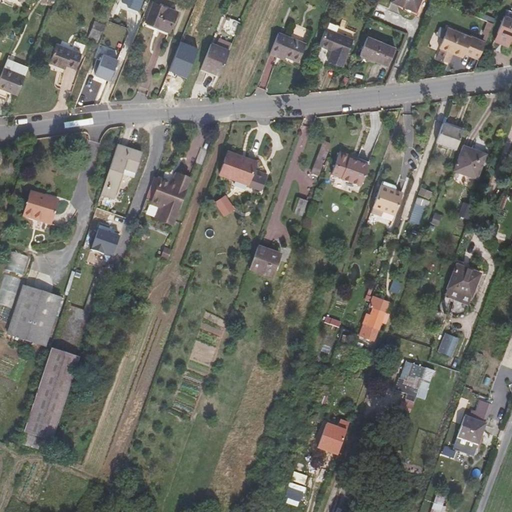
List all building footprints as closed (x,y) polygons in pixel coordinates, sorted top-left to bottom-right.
[(142,0),(121,0),(121,1),(128,4),(127,6),(139,10),(142,0)] [(420,0),(391,0),(391,2),(416,12),(420,0)] [(177,12),(152,3),(145,22),(158,27),(158,29),(169,33),(177,12)] [(511,18),(504,15),(497,33),(511,39),(511,18)] [(94,21),(89,35),(98,39),(104,25),(94,21)] [(485,35),(482,41),(485,42),(493,23),(487,21),(482,34),(485,35)] [(301,38),(303,26),(295,25),(292,37),(301,38)] [(464,53),(478,59),(485,42),(482,41),(471,36),(471,37),(447,27),(439,47),(441,48),(437,57),(449,62),(453,53),(454,54),(455,52),(464,55),(464,53)] [(327,61),(342,67),(353,39),(325,28),(318,45),(331,51),(327,61)] [(279,55),(286,57),(298,62),(305,44),(279,33),(278,33),(270,54),(278,57),(279,55)] [(507,47),(511,39),(497,33),(493,41),(507,47)] [(360,55),(388,66),(395,48),(367,37),(360,55)] [(200,69),(219,76),(232,44),(219,39),(216,46),(210,44),(200,69)] [(180,42),(169,71),(186,78),(198,49),(180,42)] [(80,54),(56,44),(49,63),(65,69),(66,67),(74,70),(80,54)] [(118,59),(103,53),(95,74),(110,80),(118,59)] [(7,59),(4,68),(24,76),(28,68),(7,59)] [(24,76),(4,68),(0,77),(0,95),(5,98),(8,92),(17,95),(24,76)] [(436,142),(456,149),(463,130),(443,122),(436,142)] [(323,140),(311,170),(319,174),(331,143),(323,140)] [(142,154),(117,145),(100,196),(114,200),(124,170),(136,174),(142,154)] [(463,145),(454,170),(477,179),(486,154),(463,145)] [(228,151),(219,174),(248,184),(247,186),(260,190),(266,174),(253,169),(256,161),(228,151)] [(341,178),(361,185),(369,164),(357,160),(349,158),(350,155),(340,152),(332,174),(341,177),(341,178)] [(190,179),(176,173),(173,183),(169,181),(161,178),(151,205),(159,208),(164,210),(160,221),(172,226),(190,179)] [(381,184),(394,189),(395,187),(394,184),(382,180),(381,184)] [(381,184),(372,207),(373,207),(371,213),(381,216),(383,211),(394,215),(402,192),(394,189),(381,184)] [(422,188),(419,197),(427,200),(431,191),(422,188)] [(31,191),(22,216),(51,225),(59,200),(31,191)] [(225,196),(214,202),(224,216),(234,209),(225,196)] [(426,209),(429,201),(427,200),(419,197),(418,196),(415,205),(426,209)] [(300,198),(295,209),(303,212),(308,201),(300,198)] [(155,219),(160,221),(164,210),(159,208),(155,219)] [(99,227),(91,247),(112,256),(120,236),(99,227)] [(248,270),(269,277),(278,253),(257,245),(257,246),(248,270)] [(171,250),(164,247),(160,260),(166,262),(171,250)] [(30,258),(12,252),(6,271),(24,277),(30,258)] [(282,254),(278,253),(269,277),(273,279),(282,254)] [(446,289),(469,297),(478,272),(455,263),(446,289)] [(6,275),(0,295),(0,318),(6,320),(17,278),(6,275)] [(7,335),(37,345),(53,295),(23,286),(7,335)] [(467,304),(469,297),(446,289),(444,295),(467,304)] [(62,298),(53,295),(37,345),(45,347),(62,298)] [(386,307),(371,301),(368,309),(371,311),(365,328),(362,327),(357,339),(372,345),(380,325),(382,320),(383,316),(386,307)] [(325,324),(340,329),(342,323),(327,318),(325,324)] [(446,333),(443,341),(445,342),(441,352),(451,357),(457,340),(446,333)] [(23,432),(24,433),(52,441),(80,358),(51,349),(23,432)] [(418,398),(428,369),(415,365),(409,381),(402,379),(398,391),(409,395),(407,400),(416,403),(418,398)] [(436,372),(428,369),(418,398),(426,401),(430,391),(436,372)] [(321,395),(328,397),(331,388),(324,385),(321,395)] [(321,395),(317,407),(323,409),(328,397),(321,395)] [(471,418),(464,416),(452,449),(473,456),(478,444),(485,424),(485,423),(492,404),(480,400),(477,411),(474,410),(471,418)] [(317,407),(315,406),(310,420),(319,423),(324,409),(323,409),(317,407)] [(340,421),(338,426),(348,430),(350,425),(340,421)] [(323,438),(342,445),(348,430),(338,426),(338,428),(327,424),(323,438)] [(405,434),(392,429),(387,443),(399,448),(405,434)] [(52,441),(24,433),(20,443),(48,453),(52,441)] [(438,491),(434,501),(441,504),(445,494),(438,491)]
